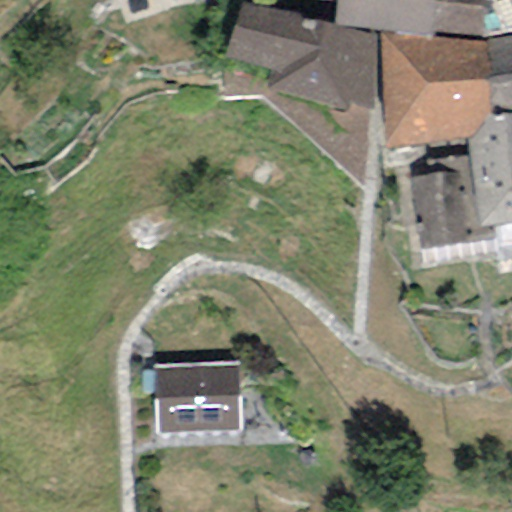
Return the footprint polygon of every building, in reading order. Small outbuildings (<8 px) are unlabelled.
[(336,0),(336,3),(333,23),(433,33),(435,0),(336,0)] [(481,37),(481,0),(435,0),(433,33),(481,37)] [(273,10),(243,3),(224,57),(272,72),(266,89),(344,112),(349,103),(373,110),(373,36),(330,30),(273,10)] [(469,157),(481,228),(493,226),(511,223),(511,39),(486,44),(493,74),(485,75),(490,114),(466,140),(469,157)] [(390,151),(466,140),(490,114),(485,75),(493,74),(486,44),(381,40),(390,151)] [(495,241),(493,226),(481,228),(469,157),(408,164),(420,249),(495,241)] [(238,364),(157,365),(158,434),(240,432),(238,364)]
